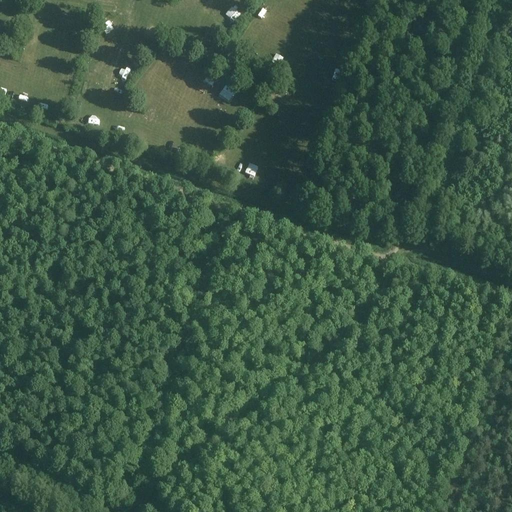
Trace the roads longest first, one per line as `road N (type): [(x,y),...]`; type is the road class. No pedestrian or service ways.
road 1 (track): [(391,260),(0,133)]
road 2 (track): [(397,243),(511,278)]
